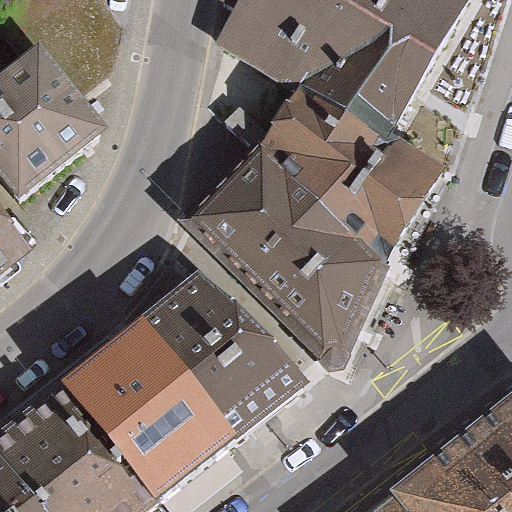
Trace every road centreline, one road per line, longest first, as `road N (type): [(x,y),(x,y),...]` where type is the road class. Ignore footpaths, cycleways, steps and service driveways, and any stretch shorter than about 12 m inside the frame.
road 1 (tertiary): [(0,368),(57,324),(126,235),(158,150),(185,0)]
road 2 (residential): [(274,511),(511,332)]
